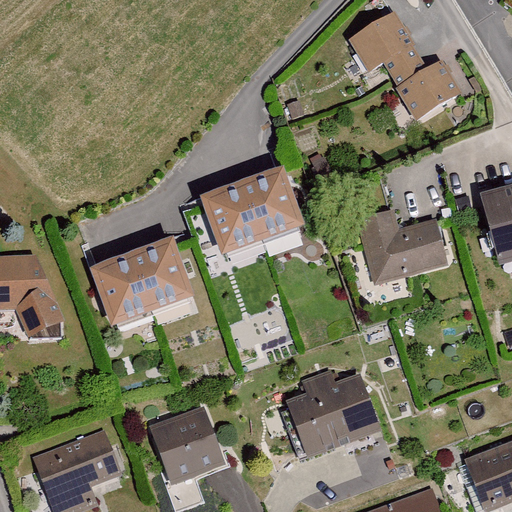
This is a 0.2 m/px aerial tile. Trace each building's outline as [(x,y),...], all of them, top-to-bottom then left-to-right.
[(394,69),(420,120),(463,98),(445,62),(429,70),(400,13),(343,42),(364,84),(394,69)] [(287,171),(205,200),(227,261),(309,232),(287,171)] [(511,189),(484,197),(504,270),(511,267),(511,189)] [(396,213),(355,225),(376,296),(453,273),(437,220),(401,230),(396,213)] [(177,245),(93,276),(114,333),(199,302),(177,245)] [(36,261),(0,261),(0,312),(16,313),(32,338),(70,322),(36,261)] [(285,405),(307,464),(384,437),(362,378),(339,386),(333,370),(302,381),(308,397),(285,405)] [(150,427),(175,491),(229,470),(205,407),(150,427)] [(30,453),(52,511),(76,511),(94,506),(88,492),(129,477),(108,424),(30,453)] [(511,440),(463,458),(483,511),(511,501),(511,440)] [(440,511),(433,489),(367,511),(440,511)]
